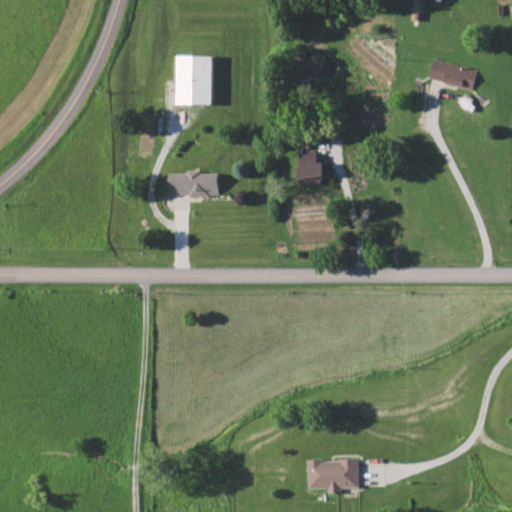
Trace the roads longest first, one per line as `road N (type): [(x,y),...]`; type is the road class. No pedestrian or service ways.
road 1 (residential): [(0,271),(511,274)]
road 2 (secondary): [(128,0),(81,102),(0,185)]
